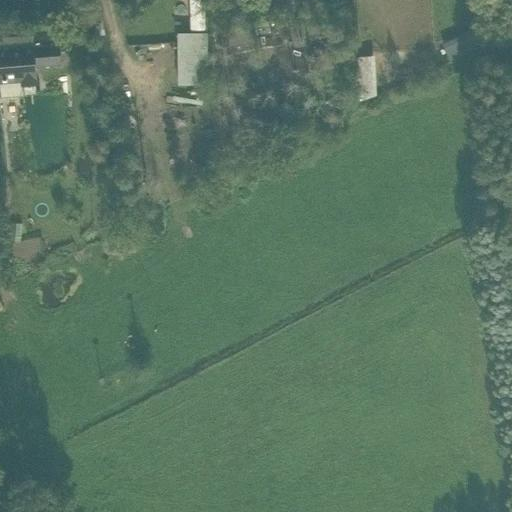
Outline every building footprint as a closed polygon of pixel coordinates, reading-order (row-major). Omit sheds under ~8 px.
[(188,0),(189,31),(204,31),(202,0),(188,0)] [(303,22),(320,22),(319,1),(302,2),(303,22)] [(501,38),(511,40),(511,26),(506,24),(501,38)] [(483,30),(444,38),(448,56),(487,48),(483,30)] [(207,35),(177,34),(177,85),(207,85),(207,35)] [(38,94),(36,68),(61,66),(59,45),(34,47),(33,38),(0,40),(0,96),(0,98),(36,94),(38,94)] [(374,53),(354,54),(356,96),(376,96),(374,53)] [(322,70),(335,70),(336,85),(347,85),(346,57),(342,57),(342,56),(322,56),(322,70)]
